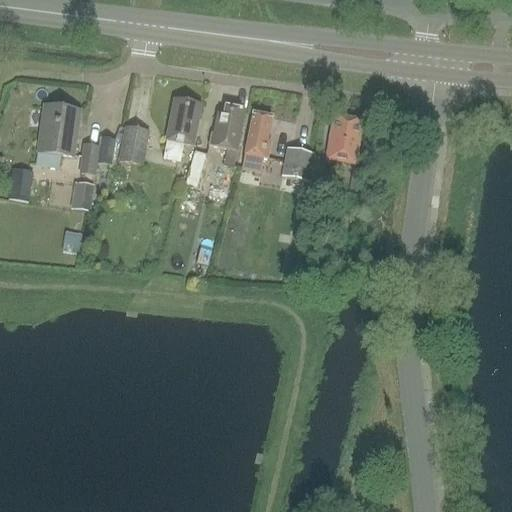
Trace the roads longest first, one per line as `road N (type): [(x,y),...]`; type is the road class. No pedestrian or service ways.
road 1 (unclassified): [(431,511),(409,329),(410,254),(431,97),(427,62)]
road 2 (unclassified): [(427,62),(0,6)]
